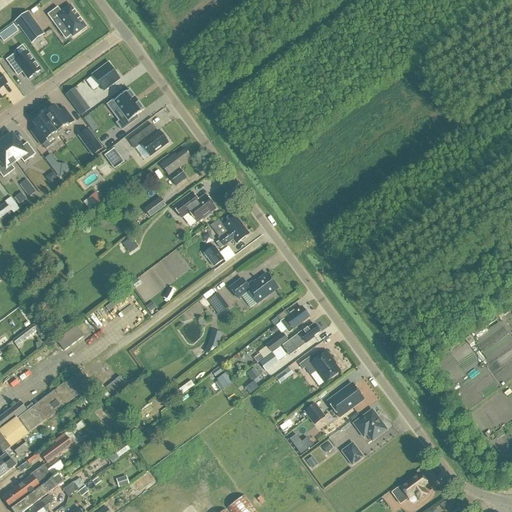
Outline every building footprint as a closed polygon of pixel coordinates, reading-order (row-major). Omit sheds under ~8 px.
[(86,28),(70,6),(61,13),(57,8),(47,15),(53,23),(58,19),(72,38),(86,28)] [(27,13),(15,22),(31,43),(43,34),(27,13)] [(9,36),(5,32),(0,35),(0,38),(2,41),(9,36)] [(28,80),(41,71),(28,53),(19,59),(15,54),(6,61),(14,72),(20,69),(28,80)] [(116,76),(113,72),(115,71),(109,63),(108,64),(92,76),(104,92),(119,80),(116,76)] [(82,101),(73,90),(66,95),(74,107),(82,101)] [(118,99),(113,102),(125,118),(116,124),(121,131),(133,122),(131,120),(136,116),(144,111),(129,91),(118,99)] [(47,109),(42,113),(59,137),(64,133),(61,129),(67,124),(68,126),(74,122),(64,108),(59,112),(55,107),(49,112),(47,109)] [(59,137),(42,113),(36,117),(38,120),(32,124),(36,129),(31,133),(41,146),(46,142),(45,140),(51,136),(54,140),(59,137)] [(78,137),(92,156),(102,149),(88,130),(78,137)] [(165,140),(167,139),(163,134),(161,135),(159,131),(147,140),(141,133),(129,142),(135,149),(141,145),(151,157),(168,144),(165,140)] [(12,137),(2,144),(15,162),(20,158),(24,163),(35,155),(27,144),(20,149),(12,137)] [(11,165),(15,162),(2,144),(0,145),(0,160),(1,162),(0,163),(0,174),(3,179),(15,170),(11,165)] [(114,149),(104,156),(110,165),(120,158),(114,149)] [(186,179),(179,169),(193,159),(185,149),(176,156),(175,154),(160,165),(176,186),(186,179)] [(51,154),(45,158),(59,179),(69,172),(62,162),(58,165),(51,154)] [(51,185),(59,180),(53,172),(45,178),(51,185)] [(29,197),(36,192),(31,186),(24,191),(29,197)] [(89,210),(102,199),(96,191),(83,202),(89,210)] [(19,205),(26,200),(22,193),(14,199),(19,205)] [(204,220),(211,215),(210,213),(216,209),(206,196),(198,201),(192,193),(173,207),(182,218),(188,214),(191,217),(192,216),(197,223),(203,218),(204,220)] [(150,219),(166,207),(160,198),(143,210),(150,219)] [(0,207),(0,220),(11,212),(5,203),(0,207)] [(236,216),(223,226),(219,220),(213,225),(222,237),(218,239),(220,241),(216,243),(221,249),(224,247),(233,240),(236,245),(249,235),(236,216)] [(138,248),(131,238),(122,244),(129,254),(138,248)] [(214,246),(204,254),(214,268),(225,260),(214,246)] [(252,282),(247,286),(242,280),(230,289),(237,299),(247,291),(257,304),(277,289),(267,275),(253,284),(252,282)] [(169,302),(175,291),(169,287),(163,298),(169,302)] [(208,301),(218,315),(228,308),(217,294),(208,301)] [(150,313),(156,308),(152,303),(146,308),(150,313)] [(301,307),(280,323),(288,333),(309,318),(301,307)] [(32,326),(12,341),(16,346),(35,331),(42,340),(48,335),(38,322),(32,326)] [(501,322),(474,339),(483,354),(491,350),(491,351),(502,344),(500,341),(509,335),(501,322)] [(308,341),(320,332),(314,324),(307,329),(307,328),(291,340),(282,346),(289,356),(305,345),(308,342),(308,341)] [(84,337),(76,327),(56,342),(64,352),(84,337)] [(271,353),(287,341),(282,334),(266,346),(271,353)] [(207,345),(218,348),(220,340),(210,337),(207,345)] [(280,347),(272,353),(278,361),(286,355),(280,347)] [(198,351),(194,355),(198,360),(202,356),(198,351)] [(299,365),(303,370),(311,364),(325,383),(339,372),(331,361),(333,360),(327,352),(315,360),(312,356),(299,365)] [(259,363),(265,372),(278,362),(272,354),(259,363)] [(212,373),(215,377),(222,372),(219,368),(212,373)] [(254,368),(247,374),(250,379),(258,373),(254,368)] [(288,369),(276,379),(280,384),(292,375),(288,369)] [(0,449),(3,453),(26,436),(26,435),(75,399),(74,399),(90,387),(79,372),(0,430),(0,449)] [(223,389),(232,383),(225,373),(216,380),(218,382),(223,389)] [(127,385),(120,377),(106,388),(97,395),(104,403),(127,385)] [(178,398),(194,386),(191,382),(175,393),(178,398)] [(221,391),(223,389),(218,382),(215,384),(221,391)] [(253,392),(258,388),(254,382),(248,386),(253,392)] [(339,418),(364,400),(352,384),(328,402),(339,418)] [(202,399),(209,393),(207,389),(199,395),(202,399)] [(180,398),(183,402),(188,398),(186,394),(180,398)] [(19,402),(0,416),(0,428),(1,430),(26,411),(19,402)] [(325,418),(315,403),(303,412),(314,426),(325,418)] [(372,442),(387,430),(372,410),(353,424),(363,438),(367,435),(372,442)] [(57,443),(41,454),(48,463),(73,445),(66,436),(65,434),(56,441),(57,443)] [(17,457),(28,448),(22,440),(11,449),(17,457)] [(307,451),(308,441),(297,440),(295,450),(307,451)] [(116,455),(118,458),(130,450),(125,443),(113,451),(116,455)] [(326,454),(333,449),(328,443),(321,448),(326,454)] [(363,458),(353,443),(341,452),(352,466),(363,458)] [(0,478),(16,467),(7,454),(0,459),(0,478)] [(119,460),(118,458),(116,455),(109,460),(112,465),(119,460)] [(312,469),(318,465),(313,457),(306,462),(312,469)] [(13,511),(24,511),(82,470),(75,461),(65,468),(70,474),(64,478),(60,473),(11,509),(13,511)] [(26,462),(17,468),(20,472),(29,466),(26,462)] [(10,508),(45,482),(44,481),(51,476),(47,471),(44,466),(35,472),(36,474),(3,498),(10,508)] [(133,485),(138,492),(155,480),(150,473),(133,485)] [(427,485),(419,474),(400,488),(399,487),(391,493),(399,505),(414,494),(419,501),(427,495),(422,488),(427,485)] [(119,489),(129,485),(126,477),(116,480),(119,489)] [(95,487),(101,482),(98,478),(92,483),(95,487)] [(68,497),(78,490),(73,482),(63,490),(68,497)] [(84,496),(89,492),(85,487),(80,491),(84,496)] [(53,501),(50,496),(30,511),(47,511),(48,511),(45,507),(53,501)] [(257,511),(245,496),(227,509),(229,511),(257,511)] [(455,504),(450,497),(444,502),(448,509),(455,504)]
